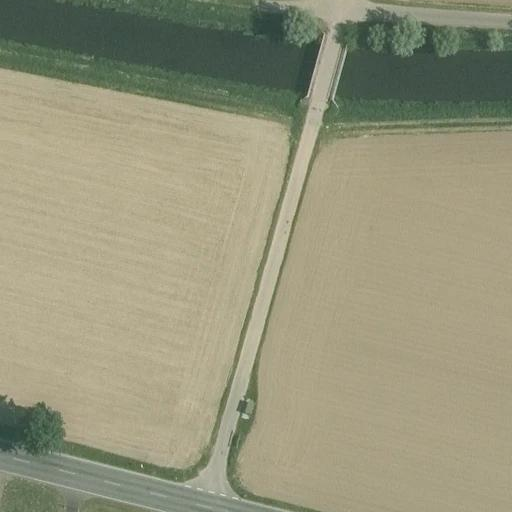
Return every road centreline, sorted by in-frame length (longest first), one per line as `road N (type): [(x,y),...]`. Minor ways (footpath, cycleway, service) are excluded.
road 1 (unclassified): [(348,4),(208,508)]
road 2 (secondary): [(0,453),(208,508)]
road 3 (unclassified): [(348,4),(511,17)]
